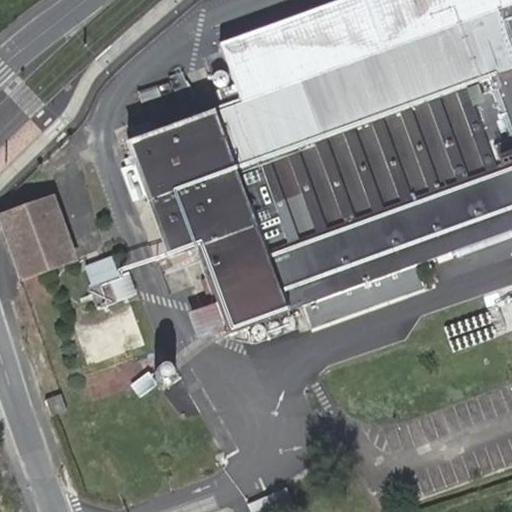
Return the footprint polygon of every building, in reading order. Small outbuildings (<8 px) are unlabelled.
[(223,333),(225,338),(283,318),(282,316),(304,308),(312,330),(425,289),(418,267),(511,234),(511,233),(511,0),(347,0),(220,47),(242,105),(128,147),(169,262),(195,252),(214,305),(223,333)] [(72,264),(48,196),(0,212),(0,227),(19,282),(72,264)] [(110,257),(86,267),(94,287),(109,281),(118,277),(110,257)] [(136,295),(128,273),(118,277),(109,281),(117,302),(136,295)] [(92,288),(100,309),(117,302),(109,281),(94,287),(92,288)] [(223,333),(214,305),(188,313),(199,342),(223,333)] [(86,315),(101,369),(132,361),(117,307),(86,315)] [(461,321),(467,342),(494,334),(489,314),(461,321)] [(162,387),(165,388),(169,387),(172,386),(174,383),(176,380),(176,377),(174,370),(172,368),(165,366),(162,366),(159,368),(156,370),(155,373),(154,377),(154,380),(157,383),(158,384),(162,387)] [(139,399),(157,385),(149,373),(131,387),(139,399)] [(51,417),(66,412),(60,393),(45,398),(51,417)]
